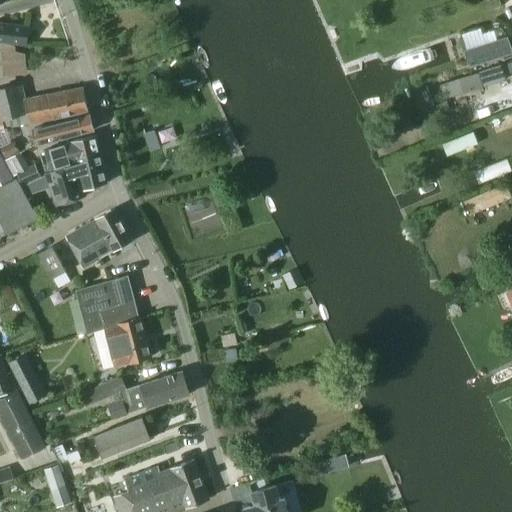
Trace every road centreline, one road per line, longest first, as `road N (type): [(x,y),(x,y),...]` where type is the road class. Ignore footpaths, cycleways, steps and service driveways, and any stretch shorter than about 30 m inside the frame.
road 1 (residential): [(230,511),(168,284),(121,189)]
road 2 (residential): [(121,189),(62,0)]
road 3 (residential): [(0,255),(121,189)]
